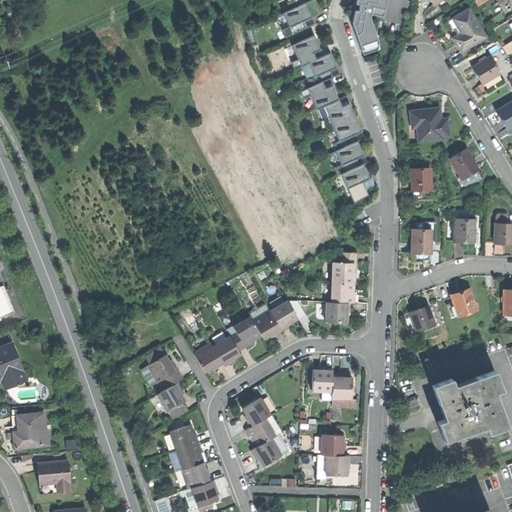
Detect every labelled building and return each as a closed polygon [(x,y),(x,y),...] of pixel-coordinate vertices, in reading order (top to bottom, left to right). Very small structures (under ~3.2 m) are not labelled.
[(293,0),(294,0),(287,3),(290,10),(282,13),(289,27),(282,30),(285,38),(315,25),(314,24),(307,27),(304,21),(319,15),(312,1),(315,0),(312,0),(311,0),(293,0)] [(352,23),(362,50),(380,45),(371,18),(371,15),(384,17),(387,0),(357,0),(356,4),(360,5),(359,11),(357,22),(353,23),(352,23)] [(453,38),(461,52),(486,38),(469,8),(452,18),(458,28),(461,33),(458,35),(453,38)] [(314,35),(292,46),(298,60),(290,62),(294,70),(308,64),(314,77),(307,80),(310,88),(300,92),(303,100),(310,97),(320,118),(327,115),(339,141),(331,144),(342,165),(333,168),(338,176),(340,175),(350,196),(357,193),(360,199),(368,195),(362,183),(370,179),(363,164),(360,166),(357,160),(364,156),(354,135),(362,132),(349,104),(342,107),(333,86),(325,89),(323,83),(333,78),(330,71),(337,68),(330,53),(316,60),(313,54),(321,51),(314,35)] [(511,40),(503,46),(508,53),(511,50),(511,40)] [(476,76),(481,84),(499,73),(489,57),(471,68),(476,76)] [(378,58),(369,61),(377,84),(386,81),(378,58)] [(503,121),(508,129),(511,126),(511,102),(497,111),(503,121)] [(417,127),(419,142),(443,139),(443,135),(450,134),(448,122),(441,123),(441,119),(439,107),(409,111),(410,121),(416,120),(417,127)] [(449,158),(459,177),(461,176),(476,167),(471,158),(466,149),(449,158)] [(480,174),(476,167),(461,176),(465,183),(480,174)] [(430,168),(411,169),(412,181),(412,191),(431,191),(430,168)] [(431,198),(431,191),(412,191),(412,199),(431,198)] [(495,214),(495,223),(509,223),(509,214),(495,214)] [(455,218),(455,242),(464,242),(474,242),(474,219),(455,218)] [(416,221),(416,229),(431,229),(431,242),(435,242),(435,222),(416,221)] [(494,243),(511,243),(511,223),(509,223),(495,223),(494,243)] [(412,229),(412,254),(419,254),(431,254),(431,242),(431,229),(416,229),(412,229)] [(331,262),(331,283),(352,283),(355,283),(355,273),(353,273),(353,269),(353,263),(331,262)] [(0,316),(14,311),(0,274),(0,316)] [(352,289),(352,283),(331,283),(330,303),(350,303),(354,304),(354,293),(352,293),(352,289)] [(458,317),(477,310),(470,291),(460,295),(451,298),(458,317)] [(286,300),(269,310),(281,331),(288,327),(292,325),(290,322),(297,318),(286,300)] [(350,314),(350,303),(330,303),(325,303),(325,323),(347,323),(347,317),(347,314),(350,314)] [(416,332),(434,325),(428,306),(418,309),(409,312),(416,332)] [(269,310),(251,321),(260,335),(262,339),(271,335),(272,336),(276,334),(281,331),(269,310)] [(235,333),(228,336),(237,352),(247,346),(253,342),(252,340),(260,335),(251,321),(249,317),(231,327),(235,333)] [(228,336),(211,347),(222,366),(224,368),(234,362),(232,359),(234,358),(239,355),(237,352),(228,336)] [(0,379),(2,379),(6,389),(27,381),(13,344),(0,348),(0,379)] [(193,354),(204,373),(208,370),(212,368),(214,371),(222,366),(211,347),(210,344),(193,354)] [(162,380),(167,389),(177,383),(182,379),(177,371),(172,362),(169,363),(164,354),(146,365),(148,367),(155,380),(157,383),(162,380)] [(148,384),(155,380),(148,367),(141,372),(148,384)] [(311,391),(330,392),(331,375),(331,368),(321,368),(321,370),(317,370),(312,370),(311,391)] [(437,422),(443,439),(485,425),(488,433),(507,426),(500,407),(497,408),(491,393),(501,390),(494,371),(476,377),(477,380),(454,388),(451,379),(431,385),(438,404),(442,403),(444,411),(447,419),(437,422)] [(342,376),(331,375),(330,392),(330,399),(351,399),(352,379),(346,378),(342,378),(342,376)] [(167,389),(156,395),(167,413),(181,404),(185,402),(182,397),(180,393),(182,391),(177,383),(167,389)] [(264,418),(270,414),(260,397),(241,408),(246,417),(244,418),(246,422),(249,427),(264,418)] [(185,410),(181,404),(167,413),(170,419),(185,410)] [(44,414),(37,415),(39,446),(49,445),(48,431),(46,431),(44,414)] [(280,432),(270,414),(264,418),(274,435),(280,432)] [(19,437),(20,448),(39,446),(37,415),(18,416),(19,432),(19,437)] [(274,435),(264,418),(249,427),(243,430),(248,439),(250,438),(253,441),(255,446),(270,438),(274,435)] [(169,432),(176,451),(198,443),(195,433),(193,434),(191,430),(190,425),(169,432)] [(326,456),(345,456),(345,446),(342,446),(342,441),(342,436),(321,435),(320,455),(326,456)] [(280,455),(270,438),(255,446),(249,450),(254,459),(257,458),(259,461),(262,466),(280,455)] [(176,451),(182,470),(203,463),(200,453),(202,453),(200,449),(198,443),(176,451)] [(175,472),(182,470),(176,451),(169,453),(175,472)] [(325,481),(325,476),(326,456),(320,455),(317,455),(316,480),(325,481)] [(350,457),(345,456),(326,456),(325,476),(347,477),(347,471),(347,467),(350,467),(350,457)] [(55,483),(56,492),(70,491),(67,461),(37,464),(38,475),(39,485),(55,483)] [(182,470),(189,489),(190,488),(211,481),(208,471),(206,472),(205,469),(203,463),(182,470)] [(190,488),(197,508),(217,501),(215,495),(214,492),(216,491),(213,481),(211,481),(190,488)] [(189,510),(197,508),(190,488),(189,489),(182,491),(189,510)]
